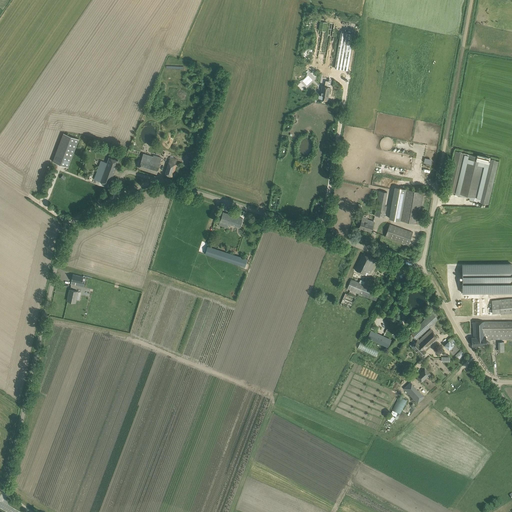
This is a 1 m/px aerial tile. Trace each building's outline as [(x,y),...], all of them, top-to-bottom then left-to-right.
[(334,24),(329,23),(320,21),(313,62),(327,64),(334,24)] [(354,34),(341,32),(335,68),(348,70),(354,34)] [(318,94),(318,98),(319,99),(328,100),(331,87),(327,86),(328,81),(325,80),(325,86),(322,85),(320,95),(318,94)] [(53,161),(68,167),(79,139),(63,133),(53,161)] [(434,151),(432,150),(432,145),(425,144),(425,153),(434,153),(434,151)] [(469,198),(469,200),(479,202),(488,204),(498,161),(489,159),(476,156),(468,154),(456,151),(446,190),(455,192),(454,194),(469,198)] [(139,167),(157,173),(162,158),(154,155),(153,158),(149,156),(147,162),(141,160),(139,167)] [(119,160),(114,159),(109,157),(107,163),(101,160),(94,179),(110,185),(119,160)] [(170,157),(165,175),(172,177),(177,164),(175,164),(177,159),(170,157)] [(395,187),(389,218),(421,224),(423,211),(421,210),(424,192),(395,187)] [(375,215),(385,217),(387,206),(385,205),(377,204),(375,215)] [(243,218),(223,212),(220,220),(240,227),(243,218)] [(360,227),(370,231),(374,221),(363,217),(360,227)] [(385,236),(408,244),(413,232),(390,224),(385,236)] [(247,259),(208,246),(205,253),(244,266),(247,259)] [(355,270),(364,274),(365,271),(370,273),(376,260),(362,253),(355,270)] [(461,292),(511,292),(511,264),(462,264),(463,284),(461,284),(461,292)] [(73,274),(72,281),(82,283),(83,276),(73,274)] [(351,279),(347,289),(350,290),(359,293),(364,295),(376,300),(380,291),(367,285),(364,284),(365,281),(360,279),(359,282),(351,279)] [(78,291),(75,290),(70,289),(69,294),(70,294),(69,296),(68,296),(67,301),(75,302),(78,291)] [(341,304),(351,309),(356,297),(345,293),(341,304)] [(511,298),(511,299),(500,299),(501,313),(511,312),(511,298)] [(417,341),(425,350),(439,337),(431,329),(419,339),(417,338),(438,319),(432,313),(410,333),(418,340),(417,341)] [(486,336),(486,339),(511,338),(511,321),(478,321),(473,321),(473,330),(478,330),(479,333),(484,332),(484,336),(486,336)] [(486,339),(486,336),(484,336),(484,332),(479,333),(478,330),(473,330),(474,337),(472,337),(472,345),(486,344),(486,339)] [(379,335),(376,341),(388,347),(391,341),(379,335)] [(426,351),(425,350),(417,341),(412,345),(421,355),(426,351)] [(357,347),(375,356),(378,351),(359,342),(357,347)] [(451,351),(459,359),(464,354),(457,346),(451,351)] [(421,382),(429,374),(424,368),(415,376),(421,382)] [(410,381),(403,387),(406,390),(413,384),(410,381)] [(392,409),(400,413),(407,400),(399,396),(392,409)]
